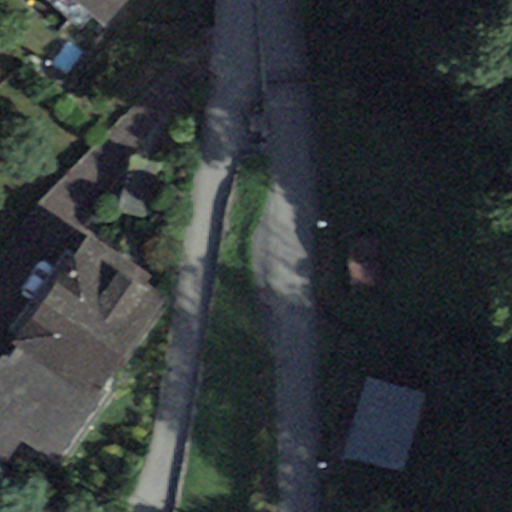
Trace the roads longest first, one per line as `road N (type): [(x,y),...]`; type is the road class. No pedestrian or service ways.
road 1 (residential): [(251,0),(163,474),(148,511)]
road 2 (residential): [(258,0),(294,152),(302,511)]
